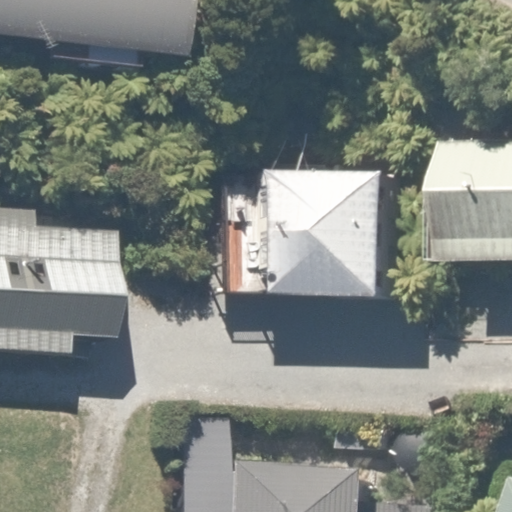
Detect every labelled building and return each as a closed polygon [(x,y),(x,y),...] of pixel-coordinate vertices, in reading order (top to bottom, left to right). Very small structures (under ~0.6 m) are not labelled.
[(0,0),(0,53),(197,74),(204,0),(0,0)] [(511,144),(455,144),(454,271),(511,271),(511,144)] [(418,173),(195,173),(195,287),(259,287),(259,310),(418,310),(418,173)] [(21,207),(0,206),(0,355),(60,357),(61,334),(114,335),(116,240),(20,238),(21,207)] [(401,475),(233,472),(231,511),(457,511),(458,511),(400,510),(401,475)]
